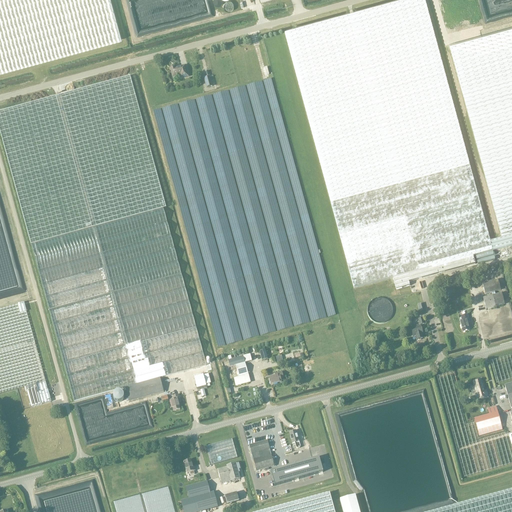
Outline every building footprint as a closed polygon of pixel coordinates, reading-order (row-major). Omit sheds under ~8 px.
[(0,0),(0,72),(121,40),(110,0),(0,0)] [(494,240),(490,241),(424,0),(408,0),(285,33),(354,289),(393,278),(396,290),(410,286),(408,282),(475,264),(473,256),(497,250),(494,240)] [(511,27),(448,45),(461,91),(501,238),(494,240),(497,250),(511,245),(511,27)] [(171,68),(170,69),(172,76),(176,75),(177,76),(181,75),(182,78),(188,76),(185,65),(175,68),(175,67),(174,67),(173,66),(172,66),(171,67),(171,68)] [(0,131),(31,245),(163,209),(166,208),(130,76),(0,111),(0,131)] [(163,209),(31,245),(74,402),(125,388),(129,402),(164,392),(160,378),(206,365),(163,209)] [(492,296),(495,307),(504,305),(501,293),(495,295),(494,292),(500,291),(497,280),(482,284),(486,297),(492,296)] [(359,301),(359,304),(359,308),(360,311),(361,315),(364,318),(366,320),(369,322),(373,324),(376,324),(380,324),(383,324),(387,322),(390,320),(393,318),(395,315),(397,311),(398,308),(398,304),(397,300),(396,296),(394,293),(392,290),(389,288),(385,287),(381,286),(378,286),(374,286),(371,287),(367,289),(365,291),(362,294),(360,297),(359,301)] [(486,309),(495,307),(492,296),(486,297),(483,298),(486,309)] [(23,303),(0,309),(0,394),(26,387),(31,407),(51,402),(47,389),(44,378),(23,303)] [(467,324),(470,323),(468,315),(461,317),(462,321),(460,322),(462,332),(469,331),(467,324)] [(420,326),(411,329),(413,336),(415,336),(417,340),(418,340),(419,340),(421,340),(421,339),(423,338),(421,334),(422,334),(420,326)] [(250,353),(243,355),(245,363),(252,361),(250,353)] [(242,356),(228,360),(230,368),(235,366),(244,363),(242,356)] [(244,363),(235,366),(238,376),(239,378),(233,379),(236,387),(250,383),(244,363)] [(281,382),(280,379),(283,378),(282,372),(275,374),(275,376),(269,378),(270,385),(281,382)] [(208,374),(203,375),(194,377),(197,388),(197,391),(207,389),(206,386),(206,385),(211,384),(208,374)] [(477,401),(487,398),(485,391),(483,391),(480,381),(473,382),(476,394),(475,394),(477,401)] [(114,395),(113,396),(113,398),(114,400),(115,401),(116,401),(117,402),(119,402),(120,402),(122,401),(123,400),(124,398),(124,396),(123,394),(122,393),(121,392),(120,392),(118,392),(116,392),(115,393),(114,395)] [(170,401),(173,411),(180,410),(178,403),(181,402),(179,395),(173,396),(174,400),(170,401)] [(497,413),(474,419),(479,437),(502,430),(497,413)] [(300,447),(299,445),(298,443),(299,442),(296,431),(289,433),(292,444),(295,444),(296,448),(297,449),(299,448),(300,447)] [(206,446),(211,465),(237,458),(232,439),(206,446)] [(252,453),(259,451),(258,447),(260,449),(262,449),(264,446),(266,448),(269,448),(267,443),(262,444),(261,443),(264,441),(254,443),(249,444),(251,446),(253,446),(253,448),(251,450),(252,453)] [(323,472),(319,458),(270,471),(275,486),(323,472)] [(194,467),(193,467),(191,460),(184,462),(187,473),(190,472),(190,475),(194,474),(193,472),(195,471),(194,467)] [(222,468),(217,470),(221,484),(240,479),(236,464),(227,466),(227,467),(222,468)] [(210,493),(207,482),(186,488),(189,499),(181,501),(183,511),(199,511),(217,507),(213,493),(210,493)] [(511,511),(511,490),(432,511),(511,511)] [(225,496),(227,505),(239,501),(237,493),(225,496)] [(334,511),(329,494),(262,511),(334,511)] [(359,511),(355,496),(340,501),(342,511),(359,511)]
